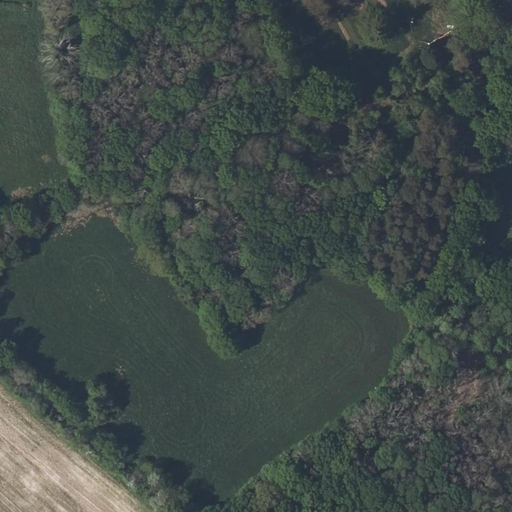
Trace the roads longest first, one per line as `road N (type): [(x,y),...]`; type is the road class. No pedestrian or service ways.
road 1 (track): [(240,511),(370,410),(400,370),(460,250),(505,114)]
road 2 (track): [(0,362),(178,511)]
